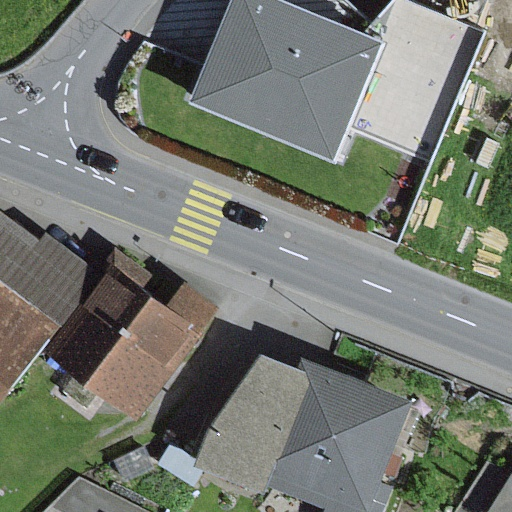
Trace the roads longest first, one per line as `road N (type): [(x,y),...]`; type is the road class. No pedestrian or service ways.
road 1 (tertiary): [(12,142),(511,345)]
road 2 (residential): [(12,142),(135,0)]
